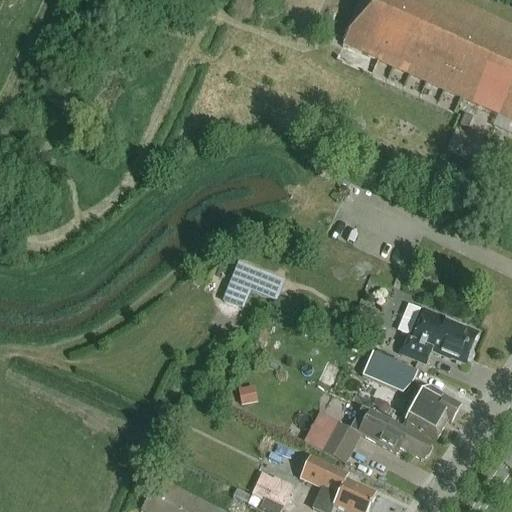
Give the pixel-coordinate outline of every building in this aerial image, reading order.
[(372,78),(378,64),(511,126),(511,26),(454,0),(362,0),(340,47),(342,48),(335,63),(372,78)] [(343,113),(329,140),(348,149),(362,123),(343,113)] [(465,131),(470,121),(462,117),(457,127),(465,131)] [(235,265),(226,286),(246,294),(276,306),(284,285),(235,265)] [(409,339),(401,358),(425,367),(430,353),(464,367),(466,362),(470,361),(473,356),(471,352),(477,335),(438,319),(420,312),(412,308),(401,335),(409,339)] [(403,395),(421,374),(373,354),(363,378),(403,395)] [(249,389),(238,392),(241,406),(252,404),(249,389)] [(451,425),(460,409),(438,397),(437,394),(429,389),(422,395),(406,423),(438,441),(448,423),(451,425)] [(387,409),(384,415),(391,419),(394,413),(387,409)] [(361,410),(350,433),(354,435),(396,457),(400,451),(423,463),(425,459),(427,459),(431,452),(430,449),(432,446),(392,424),(392,425),(361,410)] [(342,428),(326,457),(345,467),(361,439),(354,435),(350,433),(342,428)] [(369,511),(376,496),(345,482),(348,477),(309,460),(299,481),(338,498),(333,507),(343,511),(369,511)] [(219,511),(157,480),(140,511),(219,511)] [(236,491),(232,500),(247,507),(257,511),(281,511),(282,511),(262,501),(261,504),(251,499),(236,491)]
